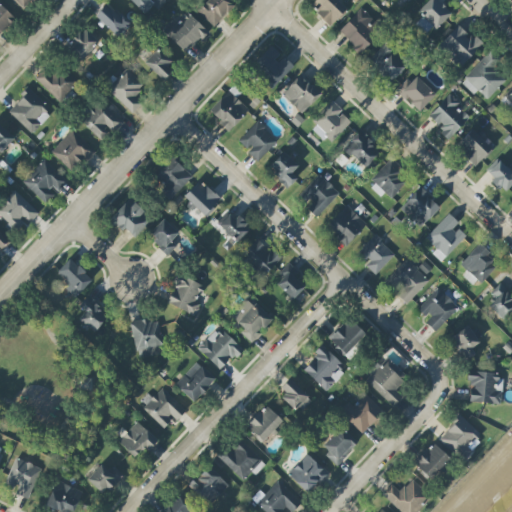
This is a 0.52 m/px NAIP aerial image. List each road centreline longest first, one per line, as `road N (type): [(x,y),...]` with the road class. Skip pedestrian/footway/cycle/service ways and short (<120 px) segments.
road 1 (residential): [(326,511),(441,381),(296,225),(176,112)]
road 2 (residential): [(0,298),(283,0)]
road 3 (residential): [(263,0),(511,235)]
road 4 (residential): [(123,511),(343,282)]
